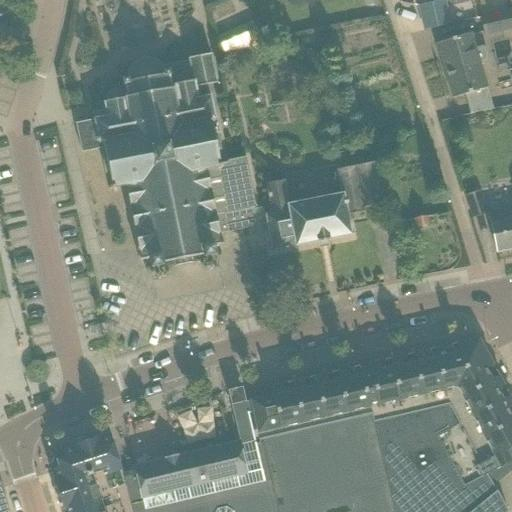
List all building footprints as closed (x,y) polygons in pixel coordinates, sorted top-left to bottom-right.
[(442,0),(418,6),(421,19),(448,13),(444,0),(442,0)] [(511,11),(480,19),(484,36),(511,29),(511,11)] [(448,13),(421,19),(424,31),(450,24),(448,13)] [(215,38),(221,54),(257,46),(246,25),(215,38)] [(487,63),(489,59),(485,49),(482,47),(475,49),(470,33),(436,44),(452,99),(487,88),(480,65),(487,63)] [(219,165),(216,153),(221,152),(217,137),(214,138),(211,124),(215,123),(210,98),(197,101),(194,88),(215,83),(209,56),(188,60),(189,62),(161,69),(160,66),(159,65),(157,64),(155,62),(151,61),(148,60),(145,60),(141,60),(140,61),(137,62),(135,63),(134,64),(131,66),(130,68),(129,70),(128,73),(126,75),(126,77),(125,79),(125,80),(122,81),(124,87),(126,86),(128,96),(124,97),(122,94),(121,93),(119,92),(117,92),(113,92),(112,92),(108,94),(106,95),(105,96),(105,98),(104,99),(104,101),(104,103),(103,103),(105,110),(92,112),(94,120),(76,124),(82,152),(104,148),(112,189),(126,186),(138,248),(137,249),(139,261),(148,259),(150,268),(162,266),(162,265),(203,255),(203,258),(215,255),(213,247),(223,245),(221,234),(228,232),(229,233),(241,230),(266,224),(272,251),(351,236),(347,216),(363,212),(362,208),(380,204),(372,164),(337,171),(342,195),(288,207),(283,182),(266,185),(270,204),(256,207),(245,158),(227,161),(227,163),(219,165)] [(511,213),(489,219),(496,253),(511,250),(511,182),(511,183),(511,186),(511,213)] [(464,196),(472,219),(487,214),(479,191),(464,196)] [(233,443),(121,470),(132,511),(505,511),(505,510),(504,511),(494,511),(486,502),(497,494),(492,484),(511,468),(511,402),(478,339),(369,365),(369,367),(360,369),(360,368),(360,366),(357,367),(358,368),(349,370),(348,369),(346,370),(346,371),(340,372),(340,371),(337,371),(338,373),(326,375),(326,374),(324,374),(324,376),(318,377),(318,376),(315,376),(315,377),(305,380),(305,379),(303,379),(303,380),(297,382),(296,380),(294,381),(294,382),(283,385),(283,383),(280,384),(281,385),(275,386),(274,385),(272,386),(272,387),(274,395),(250,401),(244,402),(230,405),(239,442),(233,443)] [(52,470),(51,470),(52,473),(55,481),(54,482),(55,487),(57,486),(62,503),(61,504),(63,509),(64,508),(65,511),(132,511),(121,470),(110,435),(99,439),(99,437),(93,439),(94,440),(78,446),(77,444),(72,446),(72,447),(61,451),(61,452),(60,452),(59,453),(58,453),(57,454),(56,455),(55,456),(54,457),(54,458),(53,459),(52,460),(52,461),(52,462),(52,464),(52,465),(52,466),(52,467),(52,469),(52,470)] [(0,511),(8,511),(0,483),(0,511)]
